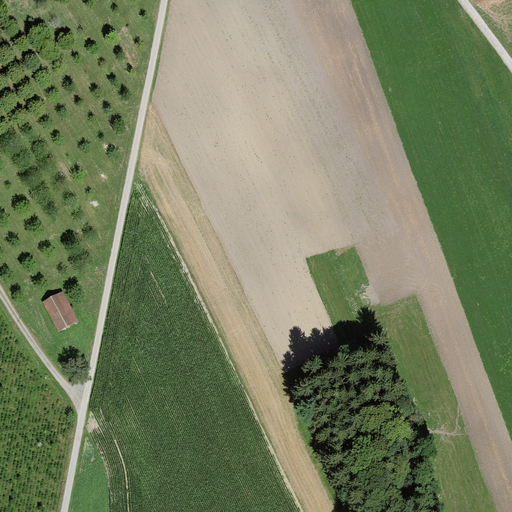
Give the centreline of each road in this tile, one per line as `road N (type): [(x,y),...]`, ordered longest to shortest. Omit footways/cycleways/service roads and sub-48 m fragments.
road 1 (track): [(83,390),(162,0)]
road 2 (track): [(0,293),(46,369),(70,391),(83,390)]
road 3 (track): [(59,511),(83,390)]
